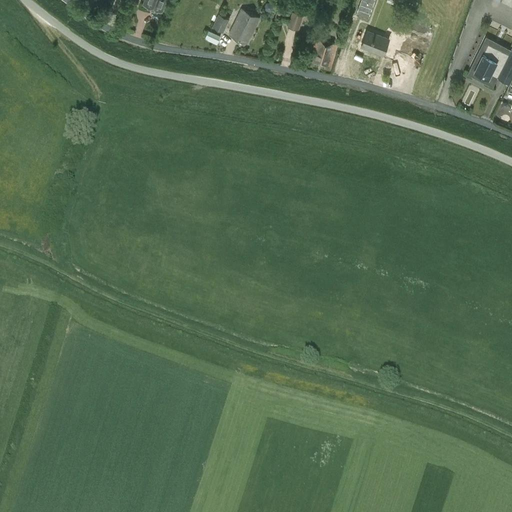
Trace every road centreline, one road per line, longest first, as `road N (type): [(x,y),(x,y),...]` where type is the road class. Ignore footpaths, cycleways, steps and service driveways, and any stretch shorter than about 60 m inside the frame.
road 1 (track): [(511,437),(403,384),(253,346),(103,285),(71,281),(46,252),(0,234)]
road 2 (unclassified): [(511,162),(414,124),(133,67),(82,44),(25,0)]
road 3 (unclassified): [(511,134),(330,77),(139,44),(66,0)]
road 4 (track): [(36,8),(96,91),(61,218),(71,281)]
